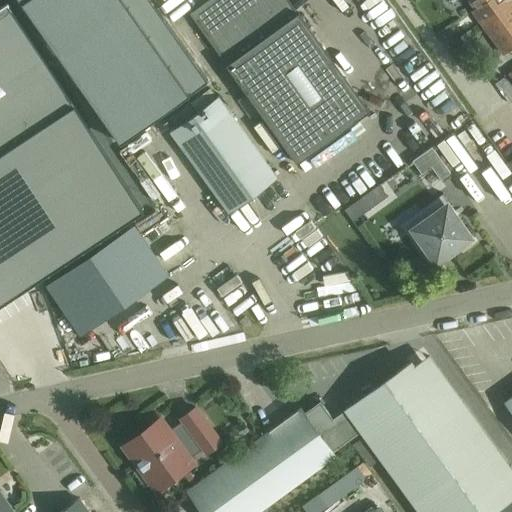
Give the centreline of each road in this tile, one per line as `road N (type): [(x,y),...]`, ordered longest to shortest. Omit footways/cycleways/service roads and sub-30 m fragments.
road 1 (unclassified): [(511,293),(61,395)]
road 2 (unclassified): [(130,511),(71,430),(61,395)]
